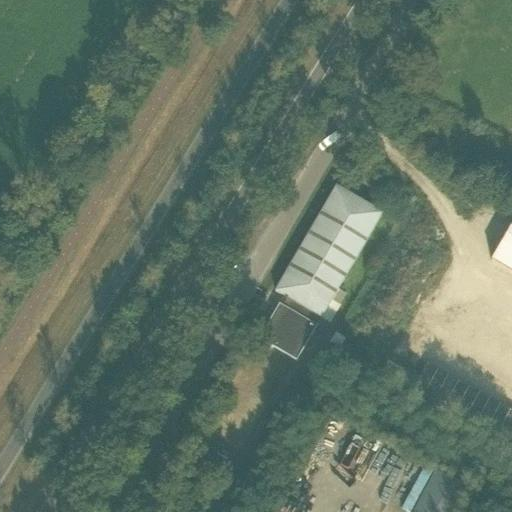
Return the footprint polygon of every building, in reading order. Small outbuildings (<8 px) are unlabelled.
[(382,214),(335,187),(274,292),(283,297),(320,319),(382,214)] [(511,218),(493,251),(511,262),(511,218)] [(338,290),(331,300),(340,305),(346,295),(338,290)] [(295,361),(320,319),(283,297),(258,339),(295,361)] [(427,365),(415,386),(425,392),(437,371),(427,365)] [(425,392),(436,398),(447,377),(437,371),(425,392)] [(458,383),(447,377),(436,398),(446,403),(458,383)] [(458,383),(446,403),(456,409),(468,389),(458,383)] [(467,415),(479,394),(468,389),(456,409),(467,415)] [(489,400),(479,394),(467,415),(477,421),(489,400)] [(488,427),(500,406),(489,400),(477,421),(488,427)] [(510,412),(500,406),(488,427),(498,433),(510,412)] [(498,433),(509,439),(511,433),(511,413),(510,412),(498,433)] [(229,462),(215,454),(197,445),(192,454),(210,463),(224,471),(229,462)] [(193,477),(204,483),(212,467),(202,461),(193,477)] [(414,511),(415,511),(456,511),(469,488),(435,471),(414,511)]
